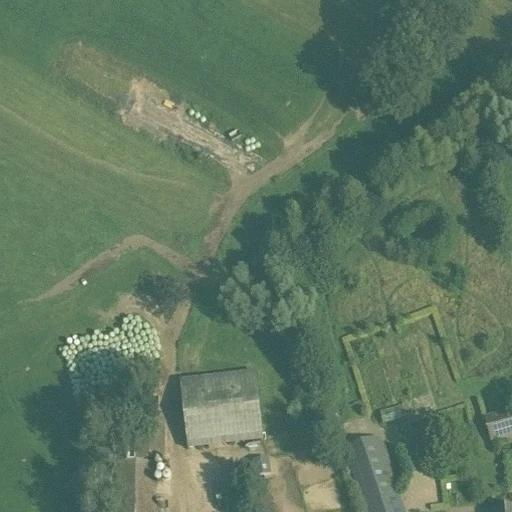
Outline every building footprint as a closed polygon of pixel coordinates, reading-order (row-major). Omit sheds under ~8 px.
[(204,151),(210,134),(149,111),(142,128),(204,151)] [(191,452),(265,441),(255,373),(181,384),(191,452)] [(156,421),(156,407),(134,408),(135,462),(165,461),(164,421),(156,421)] [(511,414),(486,421),(492,446),(511,440),(511,414)] [(362,511),(403,511),(379,439),(343,451),(362,511)] [(154,511),(155,465),(116,465),(115,511),(154,511)]
